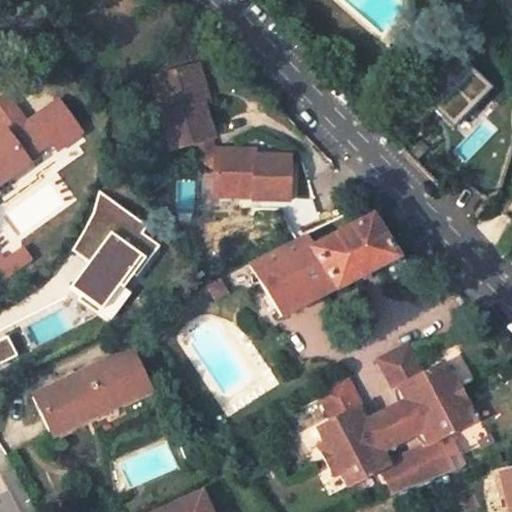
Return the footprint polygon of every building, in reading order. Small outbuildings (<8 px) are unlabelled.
[(195,65),(158,74),(167,109),(157,112),(167,149),(193,143),(210,139),(200,105),(206,103),(195,65)] [(158,74),(147,76),(157,112),(167,109),(158,74)] [(436,126),(456,107),(446,97),(426,117),(436,126)] [(193,143),(197,159),(212,159),(212,147),(212,145),(210,139),(193,143)] [(251,147),(212,147),(212,159),(212,186),(247,187),(247,198),(285,199),(284,154),(252,154),(251,147)] [(212,186),(212,198),(247,198),(247,187),(212,186)] [(314,240),(257,266),(282,321),(400,264),(379,219),(318,248),(314,240)] [(46,233),(26,247),(30,262),(32,261),(55,245),(46,233)] [(123,236),(81,290),(112,314),(155,260),(123,236)] [(26,247),(14,250),(17,265),(30,262),(26,247)] [(9,256),(0,257),(0,262),(0,264),(10,261),(9,256)] [(221,280),(208,287),(214,300),(228,294),(221,280)] [(352,378),(323,391),(337,421),(326,426),(333,440),(321,445),(335,477),(347,472),(353,485),(383,472),(396,497),(452,475),(437,446),(467,433),(460,419),(472,414),(457,382),(446,387),(439,373),(428,378),(414,348),(386,362),(400,393),(404,391),(410,405),(414,403),(427,432),(424,434),(430,447),(388,467),(382,453),(378,455),(365,426),(369,424),(362,410),(366,408),(352,378)] [(130,349),(32,397),(51,436),(149,388),(130,349)] [(369,424),(365,426),(378,455),(382,453),(424,434),(427,432),(414,403),(410,405),(369,424)] [(209,511),(201,495),(165,511),(209,511)]
